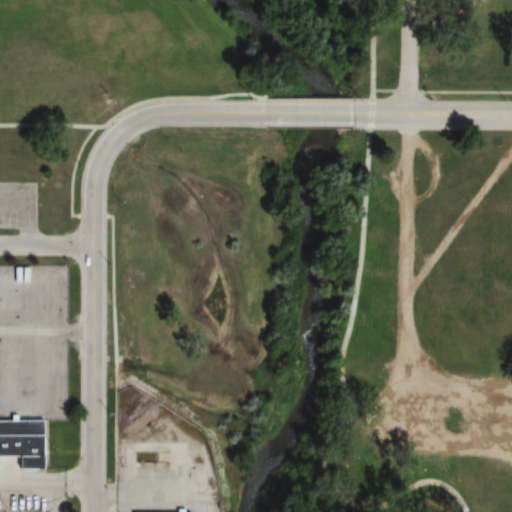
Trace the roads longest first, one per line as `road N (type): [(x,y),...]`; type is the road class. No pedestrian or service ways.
road 1 (tertiary): [(263,113),(179,112),(127,124),(99,157),(92,245)]
road 2 (tertiary): [(92,245),(92,511)]
road 3 (tertiary): [(511,116),(354,114)]
